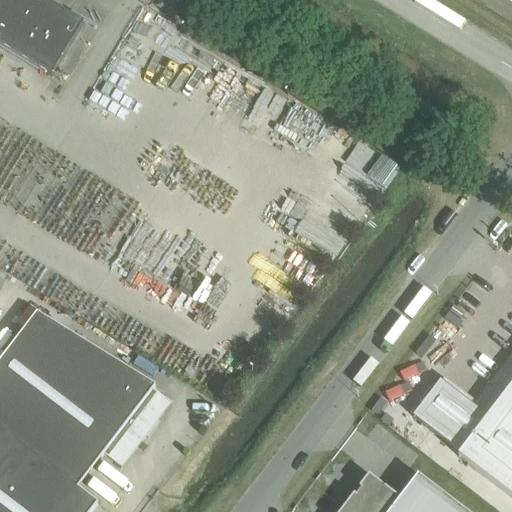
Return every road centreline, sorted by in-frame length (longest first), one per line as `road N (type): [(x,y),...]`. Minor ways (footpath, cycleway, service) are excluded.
road 1 (unclassified): [(254,511),(511,168)]
road 2 (unknown): [(127,0),(72,93),(79,126),(0,73)]
road 3 (unclassified): [(511,75),(390,0)]
